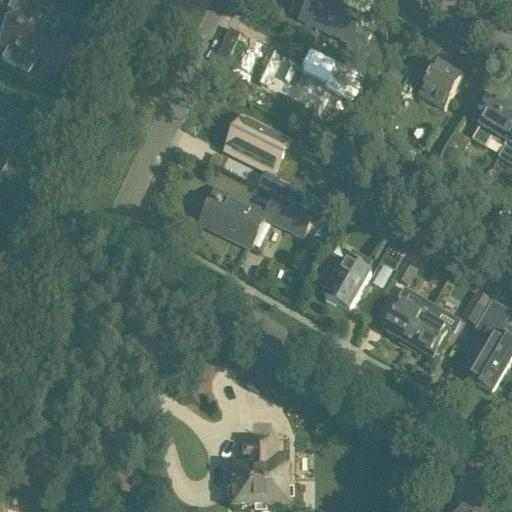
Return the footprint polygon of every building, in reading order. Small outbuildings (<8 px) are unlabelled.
[(46,62),(41,69),(52,77),(65,57),(64,56),(69,48),(59,42),(58,43),(49,37),(58,22),(23,0),(13,0),(7,10),(25,22),(1,60),(27,77),(39,57),(46,62)] [(362,59),(373,35),(360,28),(364,20),(322,0),(311,0),(300,23),(349,47),(347,51),(362,59)] [(314,114),(329,82),(275,55),(260,87),(314,114)] [(445,114),(463,82),(437,67),(419,100),(445,114)] [(397,90),(405,74),(392,68),(384,84),(397,90)] [(490,136),(508,147),(502,157),(503,157),(511,142),(511,109),(498,102),(475,141),(484,146),(490,136)] [(0,174),(32,124),(0,104),(0,174)] [(276,177),(291,145),(244,122),(229,154),(276,177)] [(456,169),(470,144),(455,135),(441,160),(443,161),(438,169),(449,176),(454,168),(456,169)] [(511,142),(503,157),(511,162),(511,142)] [(427,185),(438,166),(419,155),(408,173),(427,185)] [(214,157),(209,166),(219,171),(223,161),(214,157)] [(311,214),(317,202),(296,192),(268,178),(261,191),(290,204),(311,214)] [(268,217),(219,193),(201,228),(252,253),(267,222),(285,231),(296,210),(276,201),(268,217)] [(495,225),(504,211),(479,196),(470,210),(495,225)] [(329,206),(324,217),(335,222),(340,211),(329,206)] [(396,277),(406,258),(391,249),(380,268),(396,277)] [(409,290),(423,267),(409,258),(394,282),(409,290)] [(372,277),(347,262),(341,272),(332,267),(320,289),(328,294),(325,300),(350,315),(372,277)] [(409,349),(433,308),(405,292),(398,305),(402,307),(385,336),(409,349)] [(476,330),(491,303),(477,295),(462,322),(476,330)] [(478,330),(492,338),(505,316),(491,307),(478,330)] [(434,364),(451,334),(438,327),(445,315),(433,308),(409,349),(434,364)] [(492,398),(511,364),(511,349),(496,340),(488,354),(487,353),(469,384),(492,398)] [(282,402),(290,388),(259,371),(252,385),(282,402)] [(289,511),(289,460),(283,460),(283,446),(243,446),(243,461),(254,461),(254,471),(236,471),(235,511),(289,511)]
